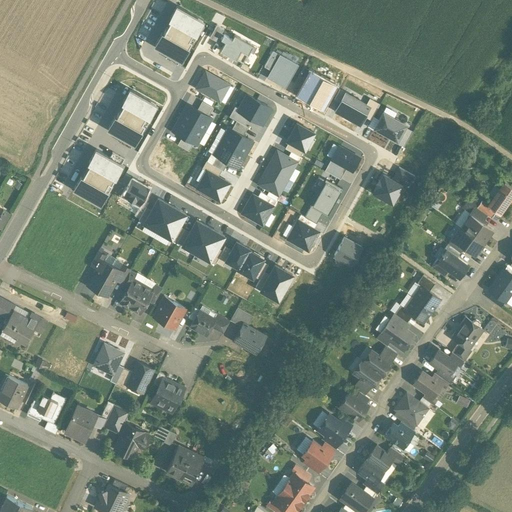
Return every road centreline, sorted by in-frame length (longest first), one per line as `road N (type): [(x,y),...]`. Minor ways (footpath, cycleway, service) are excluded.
road 1 (track): [(200,0),(437,111),(511,158)]
road 2 (residential): [(309,511),(383,397),(511,228)]
road 3 (residential): [(373,152),(311,264),(224,214)]
road 4 (tertiary): [(0,247),(111,52)]
road 5 (residential): [(188,354),(0,269)]
road 6 (residential): [(224,214),(138,166),(179,92)]
road 7 (tertiary): [(511,373),(410,511)]
road 8 (residential): [(179,92),(201,57),(286,104)]
road 9 (residential): [(224,214),(286,104)]
